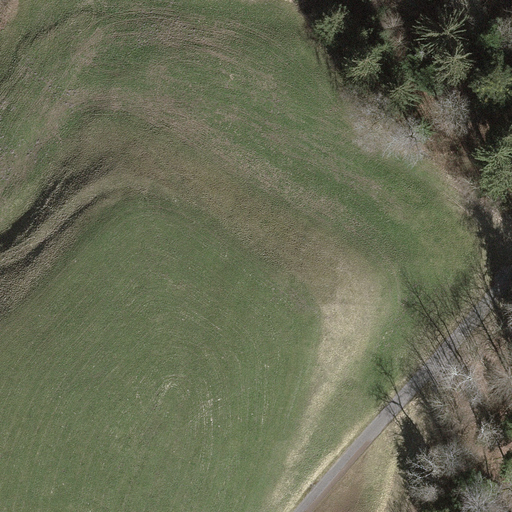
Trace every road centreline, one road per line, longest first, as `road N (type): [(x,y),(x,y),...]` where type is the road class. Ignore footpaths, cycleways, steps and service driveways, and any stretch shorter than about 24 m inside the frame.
road 1 (track): [(307,511),(511,273)]
road 2 (track): [(457,337),(400,511)]
